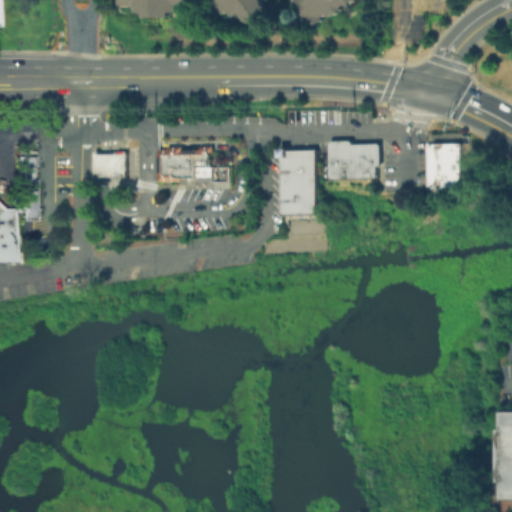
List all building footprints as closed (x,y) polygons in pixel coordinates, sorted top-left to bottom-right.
[(197,0),(197,7),(181,6),(181,14),(171,14),(171,19),(146,19),(146,14),(136,14),(136,6),(123,6),(123,0),(197,0)] [(264,0),(263,1),(271,12),(249,27),(241,15),(234,21),(227,11),(224,13),(214,0),(264,0)] [(357,0),(337,14),(338,16),(319,29),(316,26),(312,29),(295,4),(302,0),(357,0)] [(453,0),(453,12),(421,12),(421,0),(453,0)] [(330,140),(352,139),(352,143),(381,142),(382,165),(378,165),(378,177),(331,178),(330,140)] [(428,145),(433,145),(433,143),(463,142),(464,186),(429,187),(428,145)] [(157,148),(167,148),(167,146),(182,146),(182,148),(199,148),(199,145),(212,145),(212,151),(210,151),(210,176),(180,176),(180,180),(157,180),(157,148)] [(289,149),(317,148),(319,214),(284,215),(282,156),(280,157),(279,147),(289,147),(289,149)] [(94,151),(109,151),(127,151),(127,175),(108,175),(94,175),(94,151)] [(16,210),(9,210),(9,191),(16,191),(16,164),(13,164),(13,155),(22,155),(29,155),(29,219),(22,219),(16,219),(16,210)] [(511,499),(511,411),(504,411),(503,499),(511,499)]
